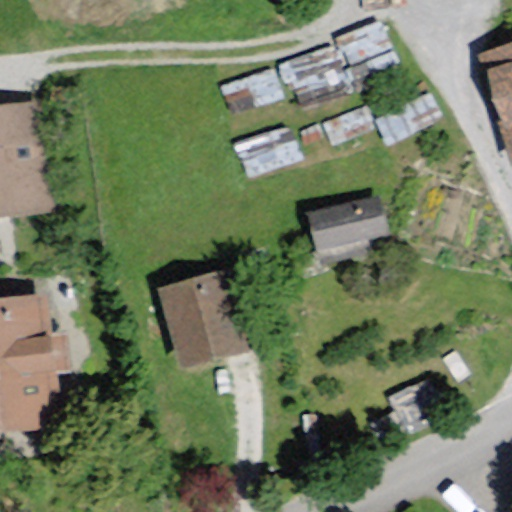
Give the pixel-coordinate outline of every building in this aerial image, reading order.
[(511,52),(485,61),(511,145),(511,52)] [(30,77),(0,83),(0,219),(56,208),(30,77)] [(381,188),(309,207),(322,252),(393,233),(381,188)] [(220,267),(147,287),(173,380),(246,360),(220,267)] [(49,290),(0,298),(0,431),(72,419),(49,290)]
